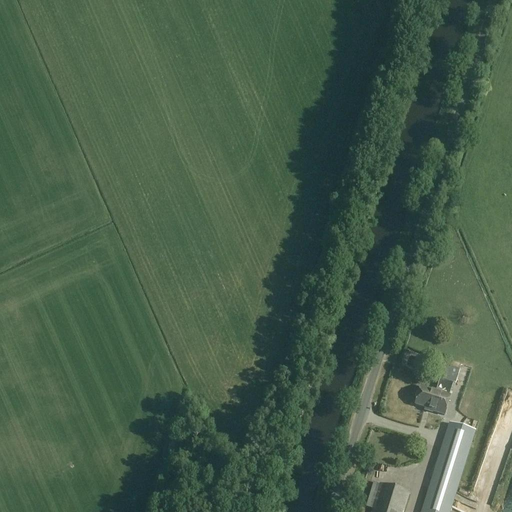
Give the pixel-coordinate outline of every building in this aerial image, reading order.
[(455,385),(460,370),(445,365),(436,394),(420,389),(415,406),(429,410),(428,412),(444,417),(450,398),(449,398),(453,385),(455,385)] [(511,437),(511,404),(503,402),(496,433),(511,437)] [(494,481),(508,438),(490,432),(476,475),(494,481)] [(424,508),(422,511),(449,511),(472,441),(472,440),(467,439),(451,434),(448,433),(447,434),(436,469),(424,508)] [(404,511),(410,494),(374,483),(366,508),(373,510),(372,511),(404,511)] [(454,497),(472,505),(474,499),(457,492),(454,497)]
